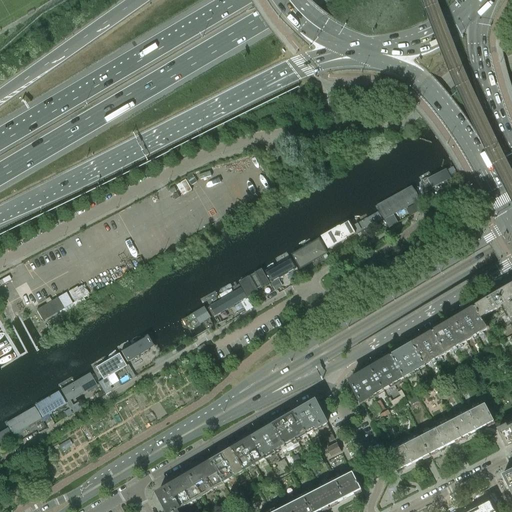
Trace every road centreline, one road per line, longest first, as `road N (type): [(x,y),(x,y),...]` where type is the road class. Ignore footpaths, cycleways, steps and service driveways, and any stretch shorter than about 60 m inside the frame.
road 1 (unclassified): [(0,263),(212,150),(288,131),(396,119),(450,74),(511,58)]
road 2 (motorway): [(0,213),(294,64),(359,46)]
road 3 (residential): [(0,460),(308,279)]
road 4 (motorway): [(0,173),(295,0)]
road 5 (secondary): [(511,236),(230,402)]
road 6 (secondary): [(254,399),(511,247)]
road 7 (motorway): [(229,0),(0,138)]
road 8 (secondary): [(374,47),(431,96),(509,224)]
road 9 (secondary): [(63,511),(254,399)]
road 10 (secondary): [(230,402),(40,511)]
road 11 (residential): [(136,487),(250,419),(327,386)]
road 12 (secondary): [(334,367),(511,262)]
road 13 (secondary): [(509,224),(348,320)]
road 14 (motorway): [(136,0),(0,96)]
road 15 (secondary): [(511,151),(479,67),(478,1)]
road 16 (secondary): [(348,320),(258,373),(230,402)]
road 17 (residential): [(327,386),(378,480),(370,511)]
road 18 (residential): [(308,279),(415,216)]
